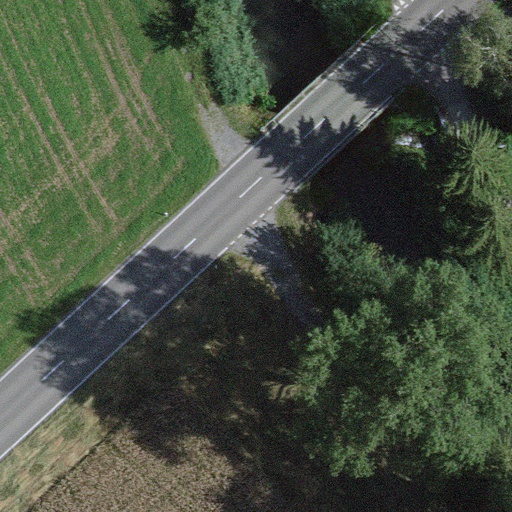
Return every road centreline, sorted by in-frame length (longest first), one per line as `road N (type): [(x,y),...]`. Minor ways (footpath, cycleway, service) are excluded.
road 1 (tertiary): [(279,160),(0,419)]
road 2 (track): [(445,511),(230,205)]
road 3 (tertiary): [(279,160),(453,0)]
road 4 (track): [(511,212),(450,88)]
